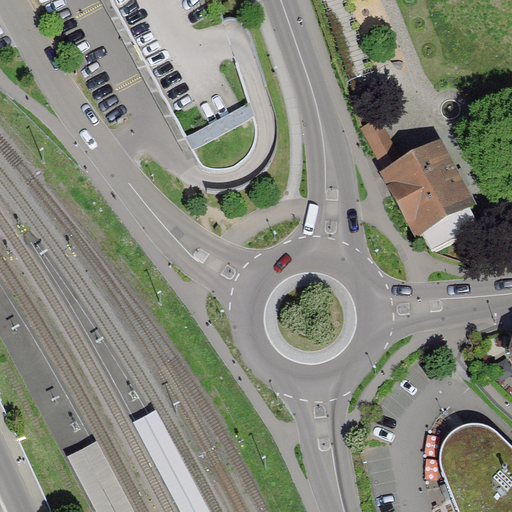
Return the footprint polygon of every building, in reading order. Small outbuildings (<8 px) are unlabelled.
[(108,0),(198,163),(211,167),(221,166),(232,162),(241,157),(248,147),(254,136),(253,121),(251,110),(221,15),(216,0),(108,0)] [(343,0),(325,0),(349,84),(366,79),(343,0)] [(232,16),(221,15),(251,110),(253,121),(254,136),(248,147),(241,157),(232,162),(221,166),(211,167),(198,163),(186,169),(177,174),(192,185),(209,191),(228,190),(249,181),(263,169),(270,157),(278,141),(278,122),(273,101),(257,56),(251,31),(242,25),(232,16)] [(362,129),(377,159),(378,159),(396,150),(380,120),(362,129)] [(424,233),(431,248),(475,225),(454,183),(460,180),(454,169),(447,173),(433,145),(402,161),(400,158),(396,150),(378,159),(377,159),(382,168),(418,236),(424,233)] [(209,511),(156,411),(134,422),(181,511),(209,511)] [(511,511),(511,451),(506,444),(498,438),(489,432),(483,430),(473,430),(464,432),(455,437),(445,449),(441,457),(441,468),(444,479),(447,486),(440,489),(446,501),(452,498),(457,511),(511,511)] [(132,511),(99,447),(69,463),(91,504),(95,511),(132,511)]
